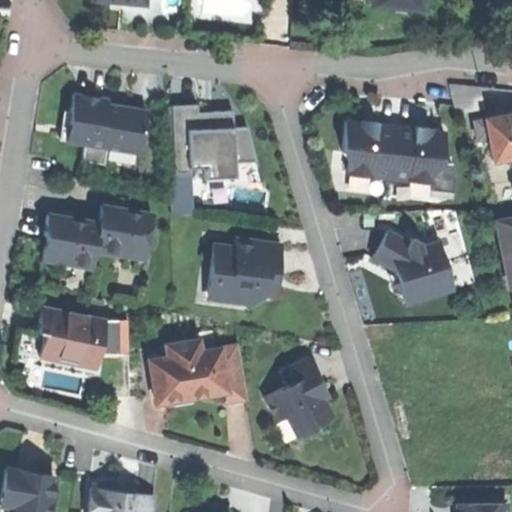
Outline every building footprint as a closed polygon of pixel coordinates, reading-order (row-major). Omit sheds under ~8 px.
[(458,113),(483,108),(478,86),(451,85),(458,113)] [(105,143),(138,148),(145,105),(118,101),(117,107),(105,105),(106,94),(72,89),(69,106),(67,118),(72,119),(69,137),(84,139),(105,143)] [(198,100),(169,102),(173,171),(189,170),(189,163),(208,162),(209,175),(236,173),(233,110),(199,111),(198,100)] [(489,138),(494,160),(509,157),(511,156),(511,113),(486,119),(489,138)] [(345,169),(343,183),(375,171),(376,154),(380,122),(374,120),(374,116),(365,115),(359,114),(359,118),(343,116),(340,147),(346,157),(345,169)] [(478,141),(489,138),(486,119),(474,121),(478,141)] [(411,124),(380,122),(376,154),(375,171),(343,183),(407,183),(424,170),(436,183),(440,168),(451,165),(442,127),(427,126),(428,122),(418,121),(412,121),(411,124)] [(103,159),(105,143),(84,139),(81,156),(103,159)] [(99,201),(97,218),(92,245),(143,253),(150,208),(99,201)] [(97,218),(45,210),(42,231),(45,232),(43,242),(41,254),(90,262),(92,245),(97,218)] [(511,219),(497,222),(510,286),(511,285),(511,219)] [(401,285),(404,299),(451,286),(438,238),(421,243),(410,236),(408,240),(388,228),(372,254),(396,268),(396,271),(406,276),(401,285)] [(278,238),(234,234),(233,240),(211,238),(209,258),(216,259),(213,286),(234,288),(245,302),(265,289),(260,284),(266,280),(267,266),(275,267),(278,238)] [(274,278),(275,267),(267,266),(266,280),(260,284),(265,289),(273,290),(274,278)] [(391,280),(401,285),(406,276),(396,271),(393,276),(391,280)] [(102,314),(39,302),(36,314),(34,326),(41,327),(37,351),(93,362),(102,314)] [(147,355),(155,397),(189,391),(222,385),(224,395),(244,392),(235,340),(198,347),(195,334),(164,340),(166,351),(147,355)] [(262,391),(274,415),(284,410),(294,430),(330,412),(321,393),(318,395),(311,381),(318,378),(305,352),(278,365),(285,380),(262,391)] [(322,385),(318,378),(311,381),(318,395),(321,393),(325,391),(322,385)] [(29,468),(4,464),(1,486),(12,487),(11,500),(8,511),(45,511),(51,471),(29,468)] [(88,482),(84,511),(149,511),(153,490),(117,485),(88,482)] [(0,490),(0,498),(11,500),(12,487),(1,486),(0,490)] [(504,511),(504,497),(455,498),(455,511),(504,511)]
